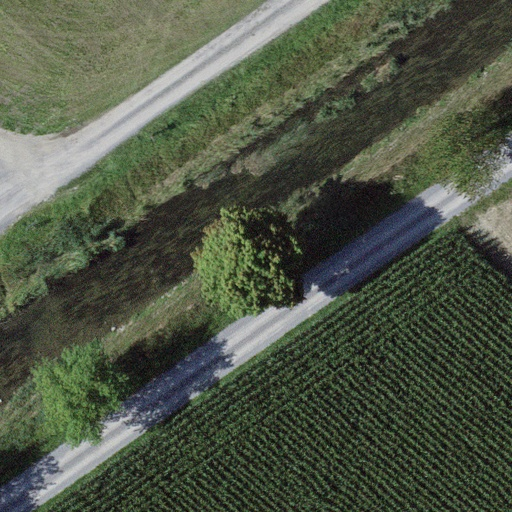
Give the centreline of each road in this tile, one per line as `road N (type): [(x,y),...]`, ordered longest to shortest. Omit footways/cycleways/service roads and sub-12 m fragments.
road 1 (track): [(511,154),(0,511)]
road 2 (track): [(0,206),(292,0)]
